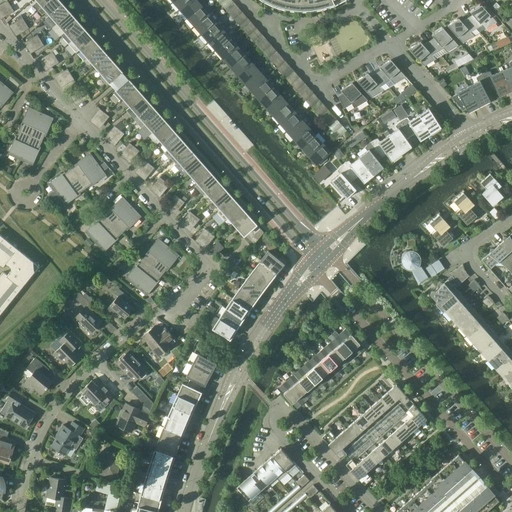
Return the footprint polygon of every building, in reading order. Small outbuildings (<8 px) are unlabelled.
[(33,5),(38,10),(42,6),(49,0),(37,0),(38,1),(33,5)] [(58,0),(49,0),(42,6),(38,10),(42,15),(45,13),(48,16),(50,14),(62,4),(58,0)] [(175,0),(174,1),(181,9),(191,0),(175,0)] [(191,0),(181,9),(188,18),(202,5),(201,5),(196,0),(191,0)] [(274,7),(285,10),(287,0),(276,0),(273,7),(274,7)] [(286,10),(298,12),(298,0),(287,0),(285,10),(286,10)] [(298,0),(298,12),(310,12),(309,0),(298,0)] [(320,0),(309,0),(310,12),(323,10),(320,0)] [(320,0),(323,10),(335,6),(332,0),(320,0)] [(201,5),(202,5),(188,18),(195,25),(208,13),(212,10),(205,2),(201,5)] [(233,2),(229,5),(233,10),(237,6),(233,2)] [(492,6),(496,11),(500,7),(496,3),(492,6)] [(50,14),(57,23),(70,12),(62,4),(50,14)] [(233,10),(229,5),(225,9),(229,13),(233,10)] [(472,15),(467,18),(476,29),(482,25),(485,29),(497,22),(481,5),(470,12),(472,15)] [(212,10),(208,13),(195,25),(202,33),(219,18),(212,10)] [(77,21),(70,12),(57,23),(58,23),(65,31),(77,21)] [(21,25),(25,23),(22,17),(21,15),(16,17),(18,20),(21,25)] [(227,26),(219,18),(202,33),(209,42),(223,30),(227,26)] [(471,32),(476,29),(467,18),(461,21),(459,18),(447,25),(462,43),(474,36),(471,32)] [(61,35),(69,44),(85,29),(77,21),(65,31),(65,32),(61,35)] [(239,25),(240,25),(243,30),(248,25),(244,21),(239,25)] [(434,38),(429,41),(438,52),(443,49),(447,52),(458,45),(443,28),(431,35),(434,38)] [(76,52),(80,49),(92,38),(85,29),(69,44),(76,52)] [(209,42),(216,50),(230,38),(223,30),(209,42)] [(496,42),(498,47),(510,42),(508,36),(496,42)] [(258,46),(262,42),(258,37),(254,41),(258,46)] [(80,49),(88,57),(100,47),(92,38),(80,49)] [(216,50),(223,58),(237,46),(230,38),(216,50)] [(432,55),(438,52),(429,41),(423,45),(420,42),(409,49),(424,66),(435,59),(432,55)] [(240,49),(237,46),(223,58),(231,66),(240,58),(244,54),(240,49)] [(107,55),(100,47),(88,57),(84,61),(87,64),(89,65),(92,62),(95,66),(107,55)] [(272,62),(277,58),(273,53),(268,58),(272,62)] [(469,53),(454,61),(455,63),(457,67),(458,67),(474,59),(469,53)] [(231,66),(238,74),(240,73),(251,62),(244,54),(240,58),(231,66)] [(115,64),(107,55),(95,66),(103,74),(115,64)] [(382,69),(376,73),(386,84),(391,80),(395,84),(406,77),(391,59),(379,66),(382,69)] [(511,60),(511,61),(509,62),(510,66),(501,70),(511,91),(511,90),(511,60)] [(258,70),(251,62),(240,73),(238,74),(240,76),(245,82),(258,70)] [(103,74),(113,86),(125,75),(115,64),(103,74)] [(265,78),(258,70),(245,82),(252,90),(265,78)] [(286,78),(291,74),(287,70),(282,74),(286,78)] [(499,96),(511,91),(501,70),(492,75),(490,71),(488,71),(486,71),(484,72),(482,73),(491,90),(495,88),(499,96)] [(380,87),(386,84),(376,73),(371,76),(368,73),(357,80),(372,98),(383,91),(380,87)] [(486,93),(491,90),(482,73),(479,75),(476,77),(478,81),(469,86),(479,106),(490,101),(486,93)] [(113,86),(123,97),(135,87),(125,75),(113,86)] [(268,75),(265,78),(252,90),(259,98),(272,86),(275,83),(268,75)] [(445,80),(441,76),(436,80),(440,84),(441,84),(444,81),(445,80)] [(0,87),(0,106),(2,104),(3,105),(13,92),(3,83),(0,87)] [(368,100),(352,83),(341,90),(343,92),(338,96),(344,109),(353,103),(356,107),(368,100)] [(402,93),(397,96),(401,101),(407,97),(417,90),(412,84),(401,92),(402,93)] [(279,94),(272,86),(259,98),(266,106),(279,94)] [(300,94),(305,90),(301,86),(296,90),(300,94)] [(468,112),(479,106),(469,86),(457,92),(458,93),(451,97),(463,110),(466,109),(468,112)] [(123,97),(131,106),(143,95),(135,87),(123,97)] [(287,102),(279,94),(266,106),(273,114),(287,102)] [(126,110),(133,118),(150,104),(143,95),(131,106),(126,110)] [(294,111),(287,102),(273,114),(280,123),(294,111)] [(315,111),(319,107),(315,102),(311,106),(315,111)] [(141,127),(146,123),(158,112),(150,104),(133,118),(141,127)] [(23,122),(19,131),(31,136),(41,112),(28,107),(22,122),(23,122)] [(280,123),(287,131),(301,119),(305,115),(298,107),(294,111),(280,123)] [(429,108),(419,114),(431,134),(441,127),(439,124),(444,121),(433,107),(430,109),(429,108)] [(392,110),(381,118),(385,123),(396,116),(392,110)] [(53,118),(41,112),(31,136),(42,141),(46,132),(47,133),(53,118)] [(166,121),(158,112),(146,123),(141,127),(149,136),(153,132),(166,121)] [(402,119),(400,120),(411,136),(415,133),(420,141),(431,134),(419,114),(409,120),(407,117),(405,118),(402,119)] [(287,131),(294,139),(308,126),(312,123),(305,115),(301,119),(287,131)] [(329,127),(334,123),(330,118),(325,122),(329,127)] [(397,129),(389,135),(402,153),(412,146),(406,139),(411,136),(400,120),(397,122),(395,124),(394,126),(397,129)] [(173,129),(166,121),(153,132),(149,136),(156,145),(161,141),(161,140),(173,129)] [(360,128),(357,124),(352,127),(355,132),(360,128)] [(294,139),(301,147),(315,135),(308,126),(294,139)] [(161,141),(168,149),(180,138),(173,129),(161,140),(161,141)] [(20,159),(31,136),(19,131),(15,139),(14,139),(7,154),(20,159)] [(355,136),(359,142),(366,136),(362,131),(355,136)] [(309,155),(323,143),(325,140),(318,132),(315,135),(301,147),(309,155)] [(372,140),(371,141),(382,157),(386,154),(391,161),(402,153),(389,135),(380,141),(378,138),(375,139),(372,140)] [(38,149),(42,141),(31,136),(20,159),(32,165),(39,150),(38,149)] [(188,146),(180,138),(168,149),(169,149),(164,153),(168,158),(170,157),(172,160),(176,157),(188,146)] [(378,160),(382,157),(371,141),(369,143),(367,145),(365,148),(367,151),(360,157),(374,175),(383,167),(378,160)] [(330,152),(323,143),(309,155),(316,164),(318,163),(320,166),(327,159),(325,156),(330,152)] [(195,155),(188,146),(176,157),(172,160),(176,164),(174,165),(178,170),(183,166),(195,155)] [(77,163),(70,169),(77,179),(98,164),(90,153),(77,162),(77,163)] [(202,163),(195,155),(183,166),(178,170),(182,174),(184,174),(188,171),(190,174),(202,163)] [(364,183),(374,175),(360,157),(351,164),(349,161),(347,161),(344,163),(342,164),(354,179),(358,176),(364,183)] [(210,172),(202,163),(190,174),(198,183),(210,172)] [(77,179),(84,189),(92,183),(93,184),(106,175),(98,164),(77,179)] [(350,183),(354,179),(342,164),(340,166),(338,168),(337,171),(339,173),(331,181),(347,198),(356,189),(350,183)] [(77,179),(70,169),(62,174),(62,173),(48,183),(56,194),(77,179)] [(198,183),(206,192),(218,181),(210,172),(198,183)] [(494,205),(507,194),(490,173),(480,182),(486,189),(483,193),(494,205)] [(84,189),(77,179),(56,194),(64,205),(78,195),(77,194),(84,189)] [(214,200),(214,201),(226,190),(218,181),(206,192),(214,200)] [(218,205),(222,209),(234,199),(226,190),(214,201),(214,200),(209,205),(213,210),(218,205)] [(463,192),(453,201),(460,208),(456,212),(467,224),(477,216),(472,211),(476,207),(463,192)] [(111,209),(105,215),(113,224),(132,206),(122,196),(110,208),(111,209)] [(229,218),(240,208),(241,207),(234,199),(222,209),(218,213),(225,221),(229,218)] [(47,206),(41,203),(39,209),(44,211),(47,206)] [(132,206),(113,224),(122,233),(128,227),(129,227),(141,216),(137,212),(141,208),(138,205),(134,209),(132,206)] [(249,216),(241,207),(240,208),(229,218),(237,226),(240,223),(249,216)] [(452,229),(439,214),(429,223),(436,230),(432,233),(443,246),(453,237),(448,233),(449,232),(452,229)] [(95,242),(113,224),(105,215),(98,221),(97,220),(85,232),(95,242)] [(249,216),(240,223),(237,226),(245,235),(244,236),(253,245),(264,232),(257,225),(249,216)] [(122,233),(113,224),(95,242),(104,252),(116,240),(115,239),(122,233)] [(503,240),(498,245),(511,260),(511,232),(507,237),(506,237),(505,237),(504,237),(503,238),(503,239),(503,240)] [(0,234),(0,251),(8,241),(0,234)] [(86,243),(88,245),(90,246),(93,243),(88,238),(85,241),(86,243)] [(149,252),(143,259),(153,267),(169,247),(158,238),(148,251),(149,252)] [(8,241),(0,251),(0,265),(3,268),(6,264),(18,249),(8,241)] [(221,247),(217,243),(209,250),(214,254),(221,247)] [(503,265),(509,270),(511,267),(511,260),(498,245),(494,249),(493,248),(492,248),(491,248),(490,249),(490,250),(490,251),(490,252),(481,260),(490,269),(495,265),(503,265)] [(169,247),(153,267),(162,274),(168,267),(169,268),(179,255),(169,247)] [(18,249),(6,264),(10,267),(11,271),(7,275),(22,287),(34,272),(33,261),(18,249)] [(268,250),(260,260),(276,273),(281,266),(286,260),(275,250),(272,254),(268,250)] [(420,261),(421,258),(420,256),(419,254),(418,253),(417,252),(415,251),(413,250),(411,250),(408,250),(406,251),(404,253),(402,254),(402,255),(401,257),(401,260),(401,262),(402,265),(403,266),(404,267),(406,268),(408,269),(411,270),(412,270),(421,283),(428,278),(420,265),(420,263),(420,262),(420,261)] [(136,287),(153,267),(143,259),(137,266),(136,265),(126,278),(136,287)] [(260,260),(253,270),(269,282),(273,277),(276,273),(260,260)] [(436,272),(431,264),(426,268),(431,276),(436,272)] [(438,302),(438,303),(455,288),(469,276),(466,273),(465,270),(463,267),(463,264),(463,265),(450,273),(452,276),(450,277),(448,280),(447,279),(443,284),(442,283),(441,283),(440,283),(439,283),(439,284),(438,285),(438,286),(439,287),(435,291),(431,294),(438,302)] [(162,274),(153,267),(136,287),(147,295),(157,282),(156,282),(162,274)] [(253,270),(245,280),(262,291),(265,286),(269,282),(253,270)] [(3,272),(0,275),(0,284),(14,296),(22,287),(7,275),(3,272)] [(245,280),(238,289),(255,300),(258,296),(262,291),(245,280)] [(478,284),(477,283),(471,288),(474,291),(480,286),(478,284)] [(0,284),(0,300),(7,306),(14,296),(0,284)] [(125,317),(133,307),(126,302),(129,297),(118,288),(115,293),(118,296),(110,305),(105,311),(112,316),(116,311),(125,317)] [(445,311),(462,296),(455,288),(438,303),(438,302),(436,304),(444,313),(446,311),(445,311)] [(252,305),(255,300),(238,289),(232,299),(249,310),(252,305)] [(85,293),(83,296),(85,298),(89,302),(90,302),(90,303),(93,300),(85,293)] [(446,311),(453,319),(469,304),(462,296),(445,311),(446,311)] [(483,301),(486,304),(492,299),(491,298),(489,296),(483,301)] [(249,310),(232,299),(225,309),(242,320),(245,314),(249,310)] [(493,301),(492,299),(486,304),(488,307),(494,302),(493,301)] [(97,317),(101,313),(90,303),(90,302),(80,312),(76,307),(69,314),(84,329),(86,327),(90,332),(101,321),(97,317)] [(453,319),(460,327),(477,312),(469,304),(453,319)] [(219,318),(236,329),(239,324),(242,320),(225,309),(219,318)] [(484,320),(477,312),(460,327),(467,335),(484,320)] [(497,317),(500,321),(506,315),(505,314),(503,312),(497,317)] [(507,316),(506,315),(500,321),(502,323),(508,318),(507,316)] [(227,342),(236,329),(219,318),(212,328),(216,331),(214,334),(227,342)] [(491,328),(484,320),(467,335),(468,336),(474,343),(481,336),(491,328)] [(62,344),(53,353),(59,360),(62,357),(70,365),(72,363),(73,365),(83,355),(75,347),(81,342),(76,336),(70,330),(66,326),(64,328),(62,329),(66,333),(63,336),(59,341),(62,344)] [(173,337),(172,336),(166,329),(160,333),(154,326),(143,336),(159,355),(171,346),(170,345),(175,341),(173,338),(173,337)] [(346,328),(339,334),(357,355),(365,349),(346,328)] [(474,343),(481,351),(498,336),(491,328),(481,336),(474,343)] [(331,341),(350,362),(357,355),(339,334),(336,331),(328,338),(331,341)] [(488,359),(505,345),(498,336),(481,351),(488,359)] [(342,369),(350,362),(331,341),(324,348),(342,369)] [(488,359),(495,367),(511,352),(505,345),(488,359)] [(316,354),(335,375),(342,369),(324,348),(316,354)] [(33,355),(29,351),(24,357),(26,358),(27,358),(29,360),(33,355)] [(134,380),(138,376),(140,378),(142,378),(146,375),(146,372),(145,370),(146,369),(129,351),(117,362),(134,380)] [(201,355),(198,353),(192,365),(210,374),(216,363),(217,359),(204,352),(201,355)] [(511,352),(495,367),(502,375),(511,366),(511,352)] [(316,354),(309,361),(327,382),(335,375),(316,354)] [(33,373),(28,378),(23,384),(31,391),(34,387),(41,393),(51,381),(43,374),(44,374),(43,372),(42,371),(46,366),(35,357),(26,368),(33,373)] [(301,367),(320,389),(327,382),(309,361),(301,367)] [(188,381),(197,385),(199,382),(204,385),(210,374),(192,365),(186,375),(190,377),(188,381)] [(511,366),(502,375),(510,384),(511,381),(511,366)] [(312,395),(320,389),(301,367),(294,374),(312,395)] [(286,381),(305,402),(312,395),(294,374),(286,381)] [(80,397),(87,404),(92,399),(95,402),(93,404),(100,410),(108,403),(106,401),(114,394),(106,385),(101,390),(92,380),(82,389),(84,391),(83,393),(83,394),(80,397)] [(195,389),(197,385),(188,381),(187,385),(183,383),(180,389),(177,394),(196,402),(201,392),(195,389)] [(297,409),(305,402),(286,381),(278,387),(297,409)] [(409,399),(396,384),(388,391),(399,404),(398,405),(400,406),(409,399)] [(153,402),(147,397),(137,386),(132,391),(150,410),(153,402)] [(7,400),(0,412),(5,415),(26,427),(35,413),(19,403),(23,398),(12,391),(7,399),(7,400)] [(399,404),(388,391),(379,399),(390,412),(398,405),(399,404)] [(173,405),(191,413),(192,411),(196,402),(177,394),(173,405)] [(349,456),(352,459),(353,460),(406,414),(405,412),(414,404),(412,401),(409,399),(400,406),(398,405),(345,451),(347,453),(349,456)] [(390,412),(379,399),(371,406),(382,419),(390,412)] [(160,400),(157,406),(163,408),(166,402),(160,400)] [(150,416),(152,413),(144,404),(139,408),(139,409),(126,403),(116,425),(131,431),(135,423),(145,427),(150,416)] [(407,413),(418,426),(427,418),(414,404),(405,412),(406,414),(407,413)] [(191,413),(173,405),(168,416),(187,424),(189,418),(191,413)] [(374,426),(382,419),(371,406),(363,414),(374,426)] [(399,420),(410,433),(418,426),(407,413),(406,414),(399,420)] [(363,414),(354,421),(365,434),(374,426),(363,414)] [(163,427),(182,434),(187,424),(168,416),(163,427)] [(401,441),(410,433),(399,420),(390,428),(401,441)] [(59,433),(52,446),(65,454),(70,446),(76,449),(81,441),(77,439),(84,428),(73,421),(68,428),(63,425),(58,432),(59,433)] [(357,441),(365,434),(354,421),(346,428),(357,441)] [(178,445),(182,434),(163,427),(159,438),(178,445)] [(0,460),(9,463),(14,445),(10,443),(11,439),(6,438),(8,432),(0,428),(0,460)] [(328,444),(341,458),(347,453),(345,451),(357,441),(346,428),(336,437),(332,441),(328,444)] [(390,428),(382,435),(393,448),(401,441),(390,428)] [(385,455),(393,448),(382,435),(373,443),(385,455)] [(155,449),(174,455),(174,454),(178,445),(159,438),(157,442),(155,449)] [(385,455),(373,443),(365,450),(376,463),(385,455)] [(272,456),(288,473),(296,466),(293,462),(281,448),(272,456)] [(170,467),(174,455),(155,449),(152,457),(151,460),(170,467)] [(368,470),(376,463),(365,450),(353,460),(352,459),(346,464),(358,478),(362,475),(366,471),(366,472),(368,470)] [(123,487),(128,470),(118,467),(121,456),(106,451),(105,453),(103,453),(100,460),(103,461),(100,471),(114,476),(111,483),(123,487)] [(485,511),(499,501),(481,480),(476,483),(475,482),(475,481),(472,476),(476,474),(471,469),(458,454),(430,479),(432,480),(395,511),(485,511)] [(264,463),(276,477),(280,480),(288,473),(272,456),(264,463)] [(147,471),(167,477),(169,470),(170,467),(151,460),(147,471)] [(276,477),(264,463),(256,470),(268,484),(276,477)] [(247,478),(259,491),(268,484),(256,470),(247,478)] [(164,487),(167,477),(147,471),(147,472),(144,483),(163,489),(164,487)] [(298,484),(301,488),(309,480),(304,475),(296,482),(298,484)] [(66,511),(67,511),(70,498),(63,496),(66,479),(54,477),(52,479),(50,478),(47,496),(55,498),(57,500),(55,510),(66,511)] [(248,501),(259,491),(247,478),(237,487),(248,501)] [(116,510),(119,497),(114,495),(117,487),(98,481),(96,490),(108,493),(104,509),(79,506),(78,511),(113,511),(114,510),(116,510)] [(141,495),(160,500),(160,499),(161,497),(163,489),(144,483),(143,488),(141,495)] [(293,495),(301,488),(298,484),(290,492),(293,495)] [(313,485),(305,492),(307,495),(308,494),(311,497),(318,491),(313,485)] [(293,495),(290,492),(282,499),(285,502),(293,495)] [(297,499),(299,502),(307,495),(305,492),(297,499)] [(159,505),(160,500),(141,495),(138,506),(157,511),(159,505)] [(282,499),(274,506),(277,509),(285,502),(282,499)] [(289,507),(291,509),(299,502),(297,499),(289,507)] [(337,511),(330,503),(321,511),(322,511),(337,511)]
